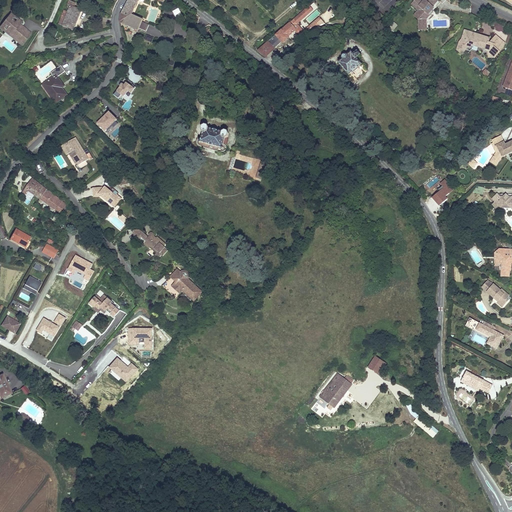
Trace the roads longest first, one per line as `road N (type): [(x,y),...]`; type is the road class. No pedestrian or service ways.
road 1 (tertiary): [(473,459),(444,394),(433,221),(319,107),(185,0)]
road 2 (residential): [(0,186),(25,152),(110,78),(121,50),(115,21),(123,0)]
